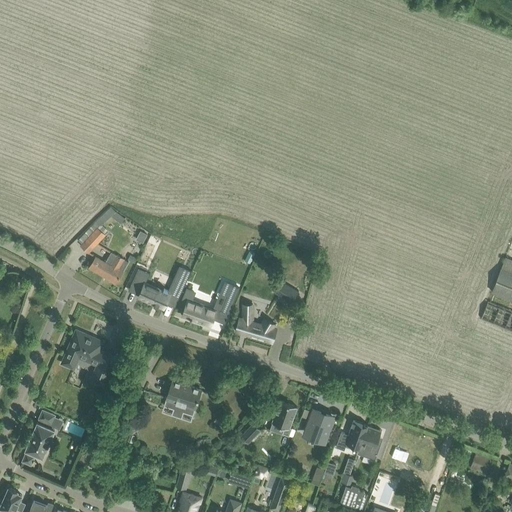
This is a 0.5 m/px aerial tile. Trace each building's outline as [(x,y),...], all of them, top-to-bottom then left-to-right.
[(125,218),(116,210),(116,211),(110,206),(78,239),(79,240),(83,243),(81,245),(89,251),(95,244),(105,234),(108,231),(102,225),(111,216),(121,223),(125,218)] [(136,239),(143,243),(148,234),(140,230),(136,239)] [(156,240),(147,261),(171,271),(176,261),(169,258),(170,255),(166,254),(169,246),(156,240)] [(106,262),(96,256),(91,264),(108,274),(106,277),(116,283),(123,271),(128,262),(124,259),(116,254),(111,251),(106,262)] [(214,273),(221,276),(228,261),(204,251),(194,274),(210,281),(214,273)] [(135,263),(137,258),(131,255),(130,254),(128,259),(135,263)] [(511,258),(506,256),(492,289),(511,298),(511,258)] [(138,267),(131,283),(132,284),(133,280),(144,285),(138,297),(154,304),(154,305),(157,306),(158,307),(158,305),(163,308),(167,300),(175,304),(174,306),(175,306),(191,270),(186,280),(178,276),(170,293),(167,292),(168,290),(164,288),(163,290),(145,282),(148,275),(138,270),(139,267),(138,267)] [(231,284),(221,308),(229,311),(240,287),(239,287),(231,284)] [(289,285),(282,297),(291,303),(299,291),(289,285)] [(186,288),(181,300),(182,300),(187,302),(182,315),(190,318),(190,319),(191,319),(192,318),(197,320),(197,321),(208,324),(211,325),(216,309),(215,309),(191,300),(194,292),(187,288),(186,288)] [(481,318),(511,330),(511,309),(488,300),(481,318)] [(239,317),(235,331),(272,342),(276,328),(273,327),(275,324),(265,317),(261,324),(253,321),(253,304),(243,304),(243,318),(239,317)] [(104,341),(76,329),(62,362),(74,368),(79,356),(97,364),(91,379),(103,384),(115,356),(100,350),(104,341)] [(169,389),(166,399),(164,405),(173,408),(171,414),(182,418),(184,412),(193,415),(199,399),(202,389),(172,379),(169,389)] [(280,400),(272,422),(285,426),(282,433),(289,435),(292,428),(290,427),(297,406),(280,400)] [(55,414),(43,409),(39,418),(40,418),(38,422),(37,421),(33,431),(32,431),(29,439),(30,439),(26,449),(28,450),(27,452),(26,452),(23,460),(31,464),(35,455),(34,455),(35,453),(43,457),(55,429),(49,426),(50,422),(51,423),(55,414)] [(302,415),(309,417),(311,411),(305,409),(302,415)] [(314,410),(305,433),(324,440),(333,417),(314,410)] [(218,414),(214,421),(221,424),(225,417),(218,414)] [(359,450),(367,425),(353,420),(348,434),(341,431),(336,446),(342,449),(344,444),(358,449),(359,450)] [(254,422),(240,436),(247,443),(261,429),(254,422)] [(381,430),(367,425),(359,450),(358,449),(357,453),(375,459),(382,439),(379,438),(381,430)] [(398,442),(389,467),(404,473),(405,468),(422,474),(428,457),(415,453),(414,454),(411,453),(413,448),(398,442)] [(79,461),(93,467),(100,449),(86,443),(79,461)] [(486,472),(492,457),(476,451),(471,466),(486,472)] [(325,470),(334,474),(338,464),(330,460),(325,470)] [(176,486),(186,489),(191,470),(181,467),(176,486)] [(324,469),(316,467),(311,480),(319,483),(324,469)] [(431,468),(424,486),(433,489),(439,471),(431,468)] [(241,474),(238,484),(249,487),(252,478),(241,474)] [(274,497),(283,500),(290,479),(281,476),(274,497)] [(340,502),(362,510),(366,498),(362,497),(364,491),(358,489),(359,487),(352,485),(351,487),(346,485),(340,502)] [(0,506),(8,510),(7,511),(20,511),(15,510),(22,494),(17,492),(18,491),(9,487),(3,499),(1,498),(0,499),(0,506)] [(175,511),(196,511),(202,497),(183,491),(175,511)] [(231,498),(225,511),(223,511),(217,510),(215,511),(238,511),(242,502),(236,500),(231,498)] [(44,511),(47,504),(34,499),(30,508),(29,507),(26,511),(44,511)] [(305,511),(313,511),(316,506),(308,503),(305,511)]
